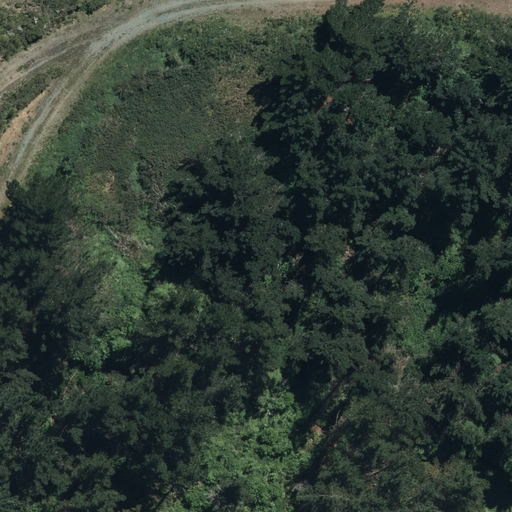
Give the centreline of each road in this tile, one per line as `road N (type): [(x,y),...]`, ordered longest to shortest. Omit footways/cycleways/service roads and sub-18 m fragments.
road 1 (track): [(234,0),(157,12),(0,183)]
road 2 (track): [(0,94),(41,55),(157,12),(150,0)]
